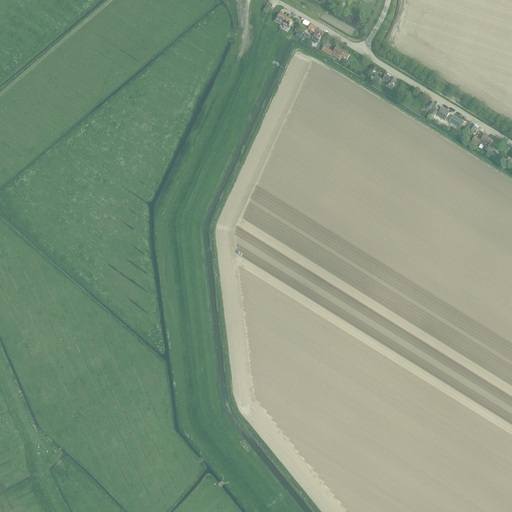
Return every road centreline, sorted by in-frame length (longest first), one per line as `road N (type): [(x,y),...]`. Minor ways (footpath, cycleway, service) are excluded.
road 1 (track): [(247,0),(245,38),(165,230),(185,422),(256,511)]
road 2 (tertiary): [(511,144),(361,52)]
road 3 (track): [(0,97),(112,0)]
